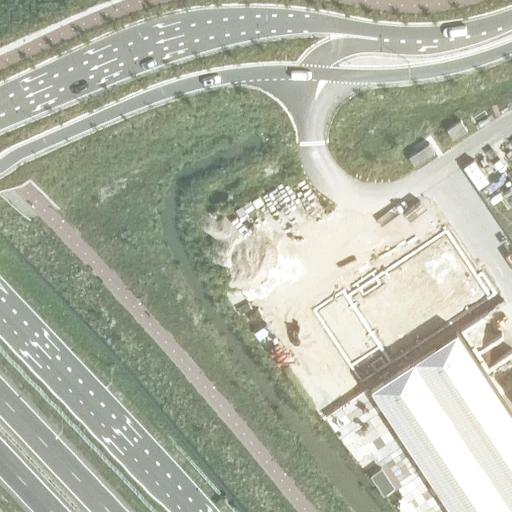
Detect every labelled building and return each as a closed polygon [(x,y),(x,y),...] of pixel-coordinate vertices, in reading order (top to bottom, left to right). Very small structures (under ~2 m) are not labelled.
[(460,119),(446,128),(453,138),(467,129),(460,119)] [(434,150),(428,142),(408,155),(414,163),(434,150)] [(511,176),(485,195),(511,234),(511,176)] [(343,289),(312,310),(360,384),(403,357),(406,362),(423,350),(420,345),(497,294),(482,271),(477,275),(457,244),(446,229),(395,262),(377,274),(355,289),(346,295),(343,289)] [(456,328),(369,386),(452,511),(511,511),(511,412),(489,378),(456,328)]
